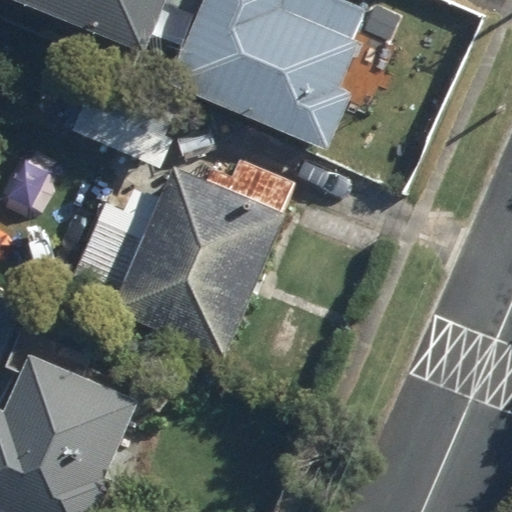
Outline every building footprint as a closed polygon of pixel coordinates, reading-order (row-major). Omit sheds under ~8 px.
[(184,0),(41,0),(164,50),(184,0)] [(378,10),(352,0),(220,0),(185,85),(340,149),(364,92),(353,87),(373,39),(366,37),(378,10)] [(190,115),(99,77),(79,127),(170,165),(190,115)] [(299,210),(189,164),(159,235),(109,214),(76,291),(237,357),(299,210)] [(0,380),(30,311),(0,298),(0,380)] [(153,397),(46,351),(22,408),(6,401),(0,415),(0,504),(18,511),(111,511),(127,476),(120,474),(153,397)]
